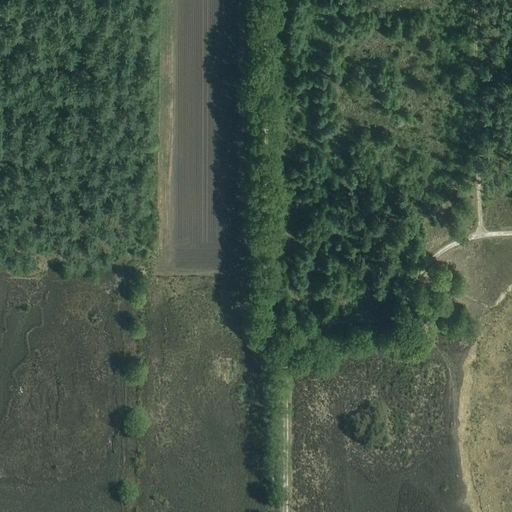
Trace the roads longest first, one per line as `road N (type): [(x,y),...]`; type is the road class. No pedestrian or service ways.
road 1 (track): [(511,233),(482,234),(430,258),(385,322),(340,321),(288,343),(286,511)]
road 2 (track): [(283,350),(269,317),(268,0)]
road 3 (track): [(482,234),(476,0)]
